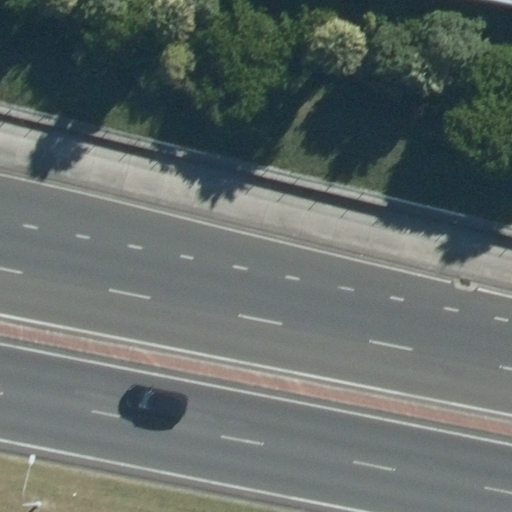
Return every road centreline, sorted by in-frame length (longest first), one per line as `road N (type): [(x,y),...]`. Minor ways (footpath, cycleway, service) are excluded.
road 1 (primary): [(0,267),(511,367)]
road 2 (primary): [(511,474),(0,384)]
